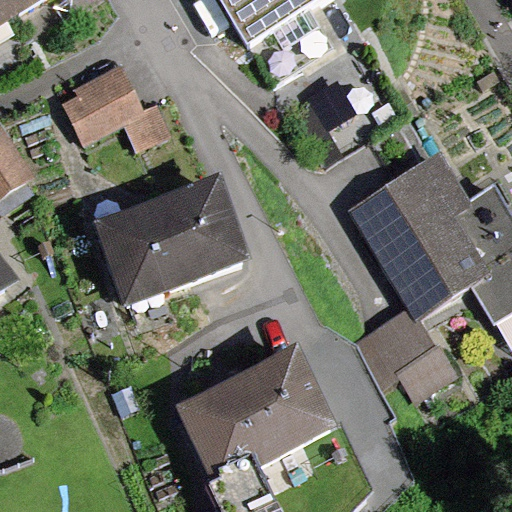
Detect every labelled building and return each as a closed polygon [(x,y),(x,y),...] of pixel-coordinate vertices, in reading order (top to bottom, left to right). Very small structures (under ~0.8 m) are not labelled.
[(0,0),(0,53),(90,0),(0,0)] [(214,0),(246,54),(252,50),(275,89),(331,56),(309,17),(338,0),(214,0)] [(142,90),(86,117),(105,158),(161,130),(142,90)] [(8,136),(0,141),(0,213),(5,222),(47,195),(8,136)] [(483,226),(457,187),(375,241),(437,334),(485,302),(503,328),(511,321),(511,216),(507,210),(483,226)] [(225,194),(90,240),(117,317),(251,270),(225,194)] [(0,247),(0,334),(42,303),(0,247)] [(455,375),(422,328),(380,357),(412,404),(455,375)] [(304,366),(171,428),(210,511),(269,511),(254,480),(338,441),(304,366)]
